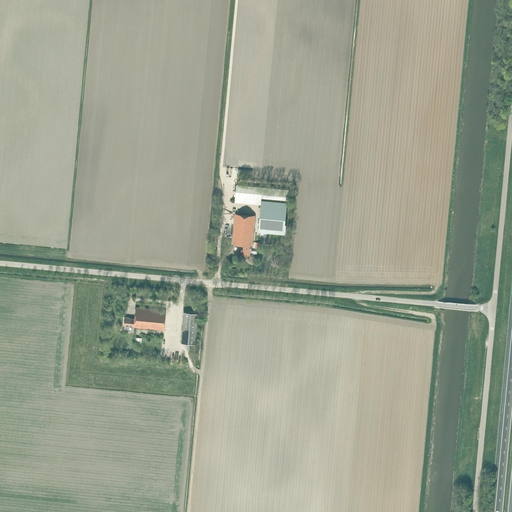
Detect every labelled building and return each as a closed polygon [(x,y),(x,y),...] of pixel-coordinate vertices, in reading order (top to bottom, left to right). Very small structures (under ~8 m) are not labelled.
[(287,202),(289,189),(237,185),(235,197),(261,199),(287,202)] [(261,199),(258,230),(284,233),(287,202),(261,199)] [(252,245),(255,215),(235,213),(232,244),(244,245),(243,250),(242,255),(251,255),(252,245)] [(133,327),(163,330),(165,310),(135,307),(134,318),(128,318),(128,317),(124,317),(123,325),(123,326),(123,327),(124,328),(124,329),(125,330),(126,330),(133,331),(133,327)] [(180,343),(194,345),(197,314),(184,312),(180,343)]
